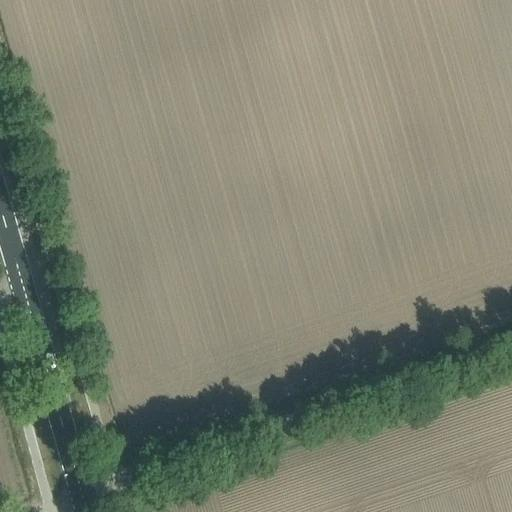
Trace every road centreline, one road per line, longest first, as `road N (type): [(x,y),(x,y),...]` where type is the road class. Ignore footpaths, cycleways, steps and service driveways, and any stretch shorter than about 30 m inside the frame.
road 1 (unclassified): [(83,500),(511,352)]
road 2 (secondary): [(83,500),(25,297)]
